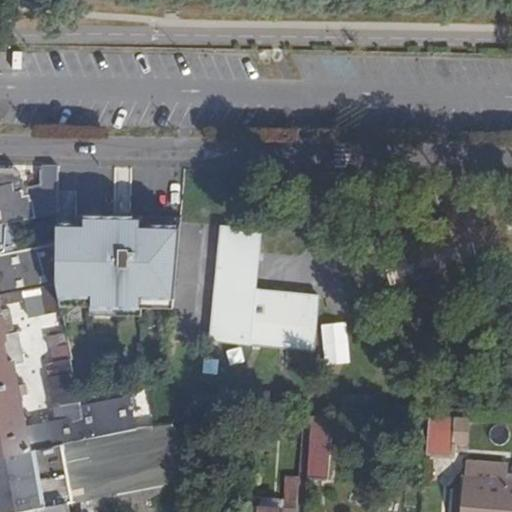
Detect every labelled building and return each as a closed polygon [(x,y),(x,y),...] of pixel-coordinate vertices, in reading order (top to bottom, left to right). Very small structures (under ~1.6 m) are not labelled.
[(211,77),(212,51),(178,50),(177,75),(211,77)] [(220,52),(219,77),(252,77),(252,53),(220,52)] [(0,229),(13,228),(58,219),(58,171),(40,171),(40,199),(15,202),(13,188),(0,190),(0,229)] [(58,227),(57,291),(60,303),(73,300),(95,301),(94,311),(146,311),(147,301),(178,301),(185,219),(86,219),(85,228),(58,227)] [(13,228),(0,229),(0,287),(11,285),(7,259),(18,256),(13,228)] [(256,291),(262,231),(220,228),(210,343),(214,343),(256,347),(284,350),(315,353),(320,297),(293,295),(256,291)] [(0,301),(0,459),(42,451),(40,443),(31,445),(28,431),(22,399),(31,398),(29,388),(19,389),(16,369),(27,367),(20,338),(7,340),(4,326),(14,324),(13,316),(3,318),(1,311),(27,305),(30,322),(63,316),(60,303),(57,291),(0,301)] [(83,412),(80,393),(69,347),(53,351),(56,366),(48,367),(52,381),(48,383),(56,426),(61,447),(90,442),(83,412)] [(83,412),(90,442),(140,432),(134,401),(83,412)] [(327,480),(333,417),(310,417),(307,479),(327,480)] [(447,421),(429,420),(427,454),(445,455),(447,421)] [(42,451),(0,459),(0,511),(40,511),(71,507),(83,505),(191,485),(192,455),(189,455),(189,433),(179,425),(140,432),(90,442),(61,447),(42,451)] [(61,447),(56,426),(28,431),(31,445),(40,443),(42,451),(61,447)] [(468,487),(511,489),(511,480),(508,480),(510,465),(470,463),(468,487)] [(289,511),(297,511),(299,478),(285,477),(285,502),(284,511),(289,511)] [(190,511),(191,502),(191,485),(83,505),(84,511),(190,511)] [(511,511),(511,489),(468,487),(466,511),(511,511)] [(285,502),(252,500),(252,509),(284,511),(285,502)] [(200,511),(201,502),(191,502),(190,511),(200,511)]
